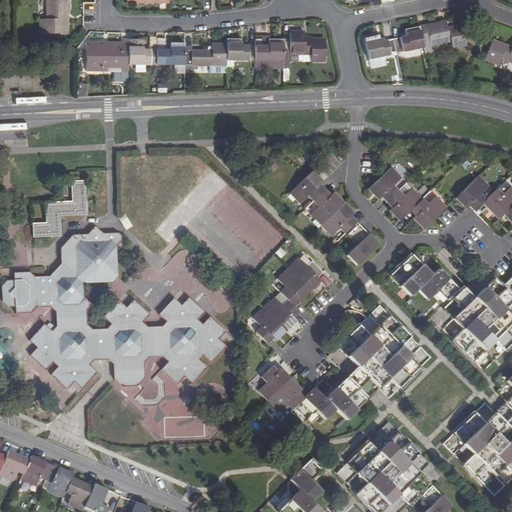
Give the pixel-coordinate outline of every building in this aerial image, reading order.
[(47,0),(47,20),(40,20),(40,34),(68,35),(68,0),(47,0)] [(420,34),(423,48),(450,42),(452,50),(466,47),(462,26),(441,30),(440,23),(425,26),(426,33),(420,34)] [(393,40),(396,54),(423,48),(420,34),(419,27),(404,30),(406,37),(393,40)] [(325,62),(325,40),(304,40),(304,37),(304,33),(289,33),(289,40),(283,40),(283,55),(283,62),(289,62),(289,55),(310,55),(309,62),(325,62)] [(364,39),(369,60),(396,54),(393,40),(379,42),(378,36),(364,39)] [(128,50),(128,65),(156,65),(156,50),(143,50),(143,37),(128,37),(128,40),(128,47),(128,50)] [(146,37),(143,37),(143,50),(156,50),(156,47),(146,47),(146,37)] [(156,50),(156,65),(184,65),(184,50),(184,44),(169,44),(169,50),(165,50),(165,39),(156,39),(156,47),(156,50)] [(226,44),(226,61),(254,62),(254,46),(241,46),(241,40),(226,39),(226,44)] [(283,55),(283,40),(254,39),(254,46),(254,62),(254,69),(262,69),(262,62),(283,62),(283,55)] [(128,40),(120,40),(120,43),(85,43),(85,72),(128,72),(128,65),(128,50),(128,47),(128,40)] [(511,44),(511,47),(492,40),(484,60),(498,66),(501,59),(511,63),(511,44)] [(184,50),(184,65),(226,66),(226,61),(226,44),(211,44),(211,51),(184,50)] [(137,161),(122,162),(122,205),(138,205),(137,161)] [(132,225),(162,253),(218,193),(188,165),(132,225)] [(418,224),(424,230),(446,208),(437,199),(428,208),(421,200),(412,190),(403,198),(398,192),(392,187),(401,179),(389,167),(379,178),(368,189),(373,194),(376,192),(387,204),(396,213),(394,216),(400,221),(410,211),(420,222),(418,224)] [(338,228),(344,234),(356,223),(345,212),(347,209),(342,204),(337,199),(334,200),(324,190),(319,185),(314,180),(316,178),(310,172),(289,193),(299,204),(307,196),(313,201),(318,207),(310,215),(320,225),(330,235),(338,228)] [(477,177),(455,198),(461,204),(464,201),(469,207),(474,212),(479,206),(495,223),(503,214),(509,220),(511,217),(511,218),(511,196),(507,191),(499,199),(493,193),(485,200),(480,195),(488,188),(477,177)] [(31,223),(32,237),(59,236),(58,216),(85,215),(84,181),(71,181),(72,201),(57,201),(44,202),(44,222),(31,223)] [(346,256),(356,267),(378,245),(358,224),(346,236),(357,245),(346,256)] [(113,366),(113,379),(121,386),(136,386),(143,379),(143,363),(147,358),(161,357),(167,362),(160,370),(176,385),(184,377),(192,384),(206,368),(199,361),(203,356),(211,363),(225,347),(218,340),(225,333),(209,317),(201,325),(196,320),(204,312),(188,298),(180,306),(173,299),(158,315),(166,322),(161,327),(147,328),(142,323),(148,315),(132,300),(125,308),(118,301),(103,318),(110,324),(106,329),(92,329),(87,325),(87,311),(89,308),(81,302),(83,298),(83,284),(112,283),(117,278),(116,246),(123,238),(117,233),(103,234),(95,227),(87,235),(71,235),(67,241),(75,248),(75,263),(60,264),(48,276),(34,277),(29,272),(13,272),(13,280),(6,280),(1,286),(2,302),(8,307),(15,306),(16,313),(31,313),(36,308),(50,307),(55,312),(56,327),(51,332),(44,324),(29,341),(37,348),(30,356),(46,370),(53,362),(58,367),(50,375),(66,389),(74,381),(81,388),(96,373),(88,366),(93,360),(108,361),(113,366)] [(438,290),(447,300),(458,290),(438,269),(431,276),(411,255),(390,276),(410,297),(417,290),(428,300),(438,290)] [(255,332),(266,343),(276,334),(279,336),(284,331),(290,326),(287,323),(298,313),(292,306),(308,291),(313,286),(311,283),(322,273),(311,261),(305,267),(298,259),(287,269),(277,280),(284,288),(279,293),(263,308),(253,319),(260,327),(255,332)] [(452,340),(473,361),(483,351),(493,341),(503,351),(511,342),(511,317),(505,310),(511,303),(511,297),(494,279),(474,298),(464,288),(442,309),(453,319),(463,330),(452,340)] [(83,298),(81,302),(89,308),(92,305),(83,298)] [(347,378),(368,399),(377,389),(388,379),(397,390),(419,368),(410,358),(400,348),(410,338),(388,316),(378,326),(368,337),(358,326),(337,347),(357,368),(347,378)] [(268,402),(278,413),(287,405),(291,410),(293,409),(304,420),(314,410),(324,421),(335,410),(345,421),(366,401),(345,380),(324,400),(313,389),(303,399),(292,388),(294,386),(289,381),(284,376),(282,377),(272,367),(261,378),(266,384),(258,392),(268,402)] [(462,465),(483,486),(492,476),(503,467),(511,475),(511,412),(504,404),(498,409),(494,414),(484,423),(474,413),(452,435),(462,445),(472,456),(462,465)] [(356,494),(373,511),(380,511),(397,496),(407,505),(428,484),(419,474),(409,464),(419,455),(398,433),(388,443),(377,453),(368,442),(346,463),(356,474),(366,484),(356,494)] [(0,443),(0,473),(14,481),(18,472),(24,474),(22,480),(36,486),(40,477),(47,480),(53,483),(48,492),(63,498),(66,493),(72,496),(68,505),(82,511),(84,509),(91,511),(107,511),(109,509),(101,505),(107,490),(94,485),(93,488),(72,480),(73,476),(52,466),(32,457),(30,461),(9,451),(7,457),(0,453),(0,445),(1,443),(0,443)] [(279,511),(280,511),(320,511),(311,502),(321,491),(311,481),(321,472),(309,460),(289,480),(299,491),(279,511)] [(445,511),(450,507),(430,486),(418,498),(428,508),(424,511),(445,511)]
